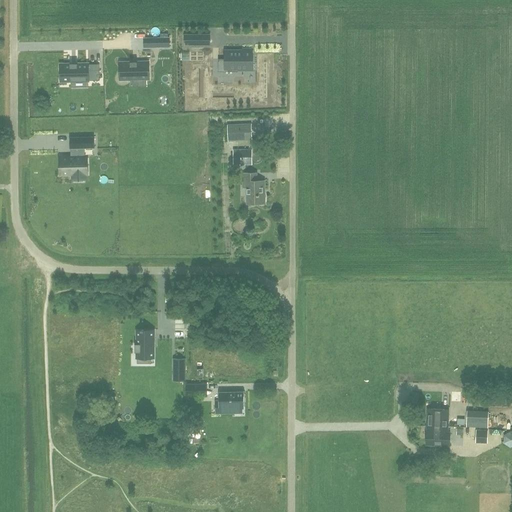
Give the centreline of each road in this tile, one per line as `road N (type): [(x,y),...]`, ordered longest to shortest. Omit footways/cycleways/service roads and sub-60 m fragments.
road 1 (unclassified): [(287,306),(268,284),(240,271),(67,265),(35,253),(14,204),(14,0)]
road 2 (unclassified): [(287,306),(292,70)]
road 3 (unclassified): [(291,511),(287,306)]
